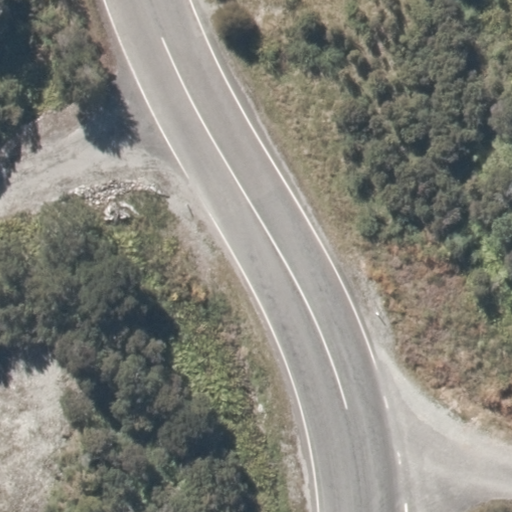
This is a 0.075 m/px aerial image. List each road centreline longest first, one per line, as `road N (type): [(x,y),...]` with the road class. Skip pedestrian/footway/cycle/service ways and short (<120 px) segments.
road 1 (unclassified): [(148,0),(223,188),(313,352),(343,450)]
road 2 (residential): [(343,450),(511,467)]
